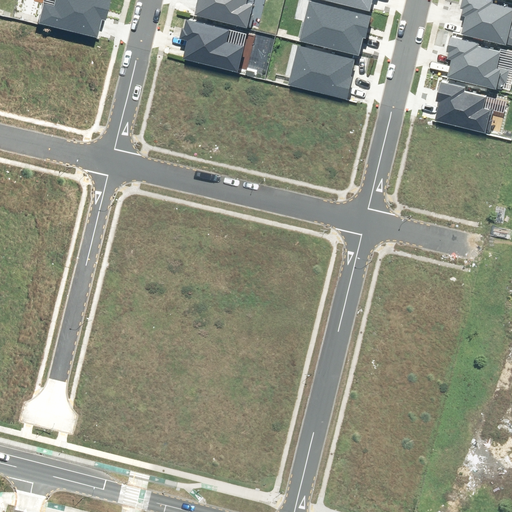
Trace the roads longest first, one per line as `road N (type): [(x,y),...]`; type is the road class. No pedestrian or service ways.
road 1 (residential): [(366,220),(294,511)]
road 2 (residential): [(111,160),(366,220)]
road 3 (residential): [(111,160),(54,402)]
road 4 (tertiary): [(34,470),(205,511)]
